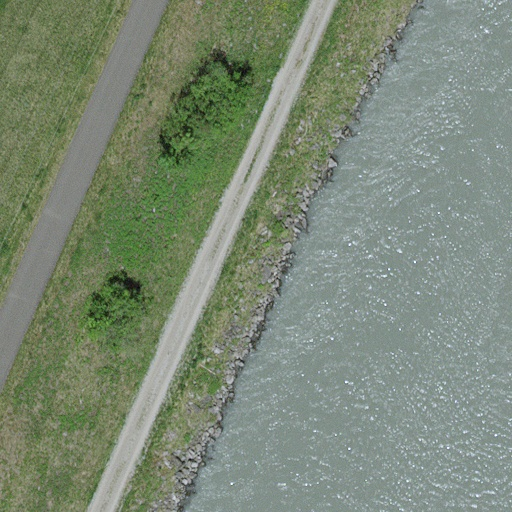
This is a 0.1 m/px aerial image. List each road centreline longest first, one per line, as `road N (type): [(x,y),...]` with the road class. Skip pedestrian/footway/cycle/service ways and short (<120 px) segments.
road 1 (track): [(313,0),(98,511)]
road 2 (track): [(142,0),(0,335)]
